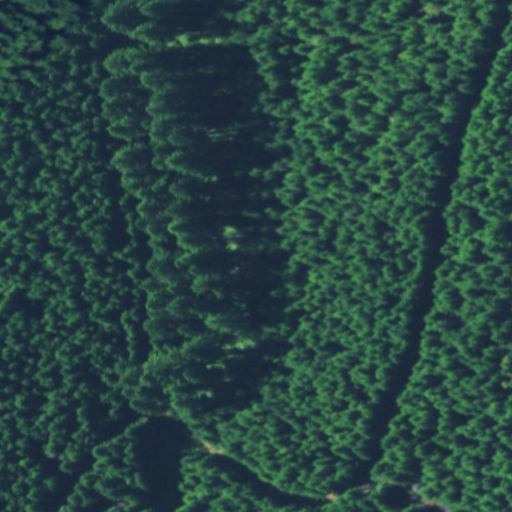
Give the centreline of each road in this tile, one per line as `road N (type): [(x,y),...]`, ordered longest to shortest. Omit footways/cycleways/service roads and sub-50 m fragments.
road 1 (track): [(510,0),(471,122),(422,353),(371,465),(324,499),(296,499),(155,398),(150,234),(119,0)]
road 2 (track): [(36,511),(149,382)]
